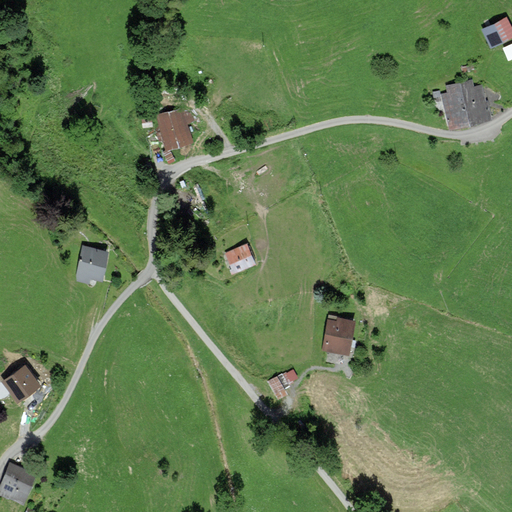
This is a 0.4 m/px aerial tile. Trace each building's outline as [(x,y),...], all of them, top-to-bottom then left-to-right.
[(511,26),(507,15),(481,28),(489,46),(511,35),(511,26)] [(448,92),(441,94),(448,128),(489,119),(481,84),(474,86),(473,79),(446,85),(448,92)] [(180,111),(156,118),(165,149),(189,142),(180,111)] [(247,242),(224,253),(233,275),(257,264),(247,242)] [(107,250),(83,246),(77,275),(102,279),(107,250)] [(354,320),(330,315),(324,348),(348,352),(354,320)] [(25,364),(2,383),(18,403),(41,384),(25,364)] [(293,369),(286,373),(290,380),(297,376),(293,369)] [(276,375),(268,381),(278,398),(286,392),(276,375)] [(10,464),(0,489),(0,493),(21,502),(33,473),(10,464)]
